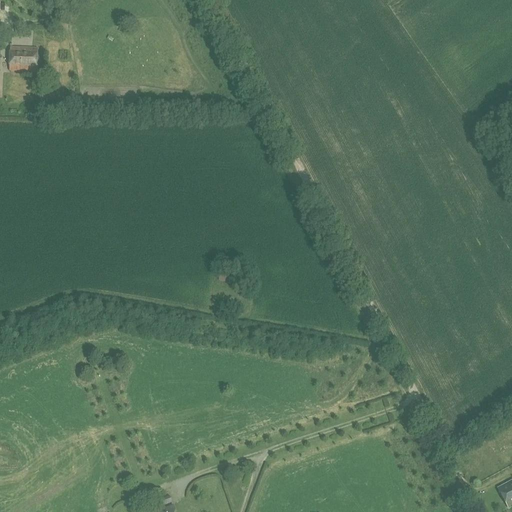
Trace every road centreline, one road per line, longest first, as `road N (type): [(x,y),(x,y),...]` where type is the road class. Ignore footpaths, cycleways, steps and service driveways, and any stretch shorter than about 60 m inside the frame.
road 1 (track): [(390,344),(207,0)]
road 2 (track): [(262,453),(418,398)]
road 3 (track): [(478,511),(417,395)]
